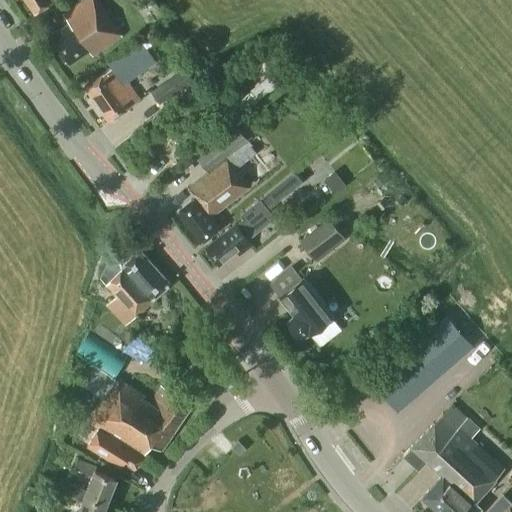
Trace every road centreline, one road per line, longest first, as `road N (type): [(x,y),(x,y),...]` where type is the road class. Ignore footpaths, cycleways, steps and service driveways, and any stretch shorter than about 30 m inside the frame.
road 1 (secondary): [(274,381),(133,198),(78,149),(0,42)]
road 2 (residential): [(154,511),(157,490),(187,448),(274,381)]
road 3 (secondary): [(371,511),(274,381)]
